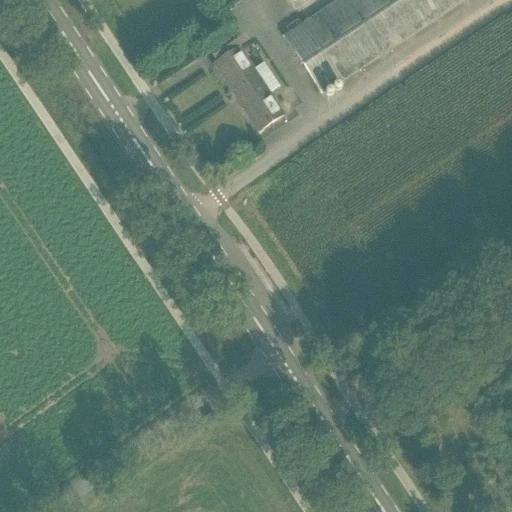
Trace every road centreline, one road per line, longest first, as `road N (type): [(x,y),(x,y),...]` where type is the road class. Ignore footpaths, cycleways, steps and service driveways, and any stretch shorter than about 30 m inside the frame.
road 1 (secondary): [(381,511),(38,0)]
road 2 (track): [(132,251),(510,0)]
